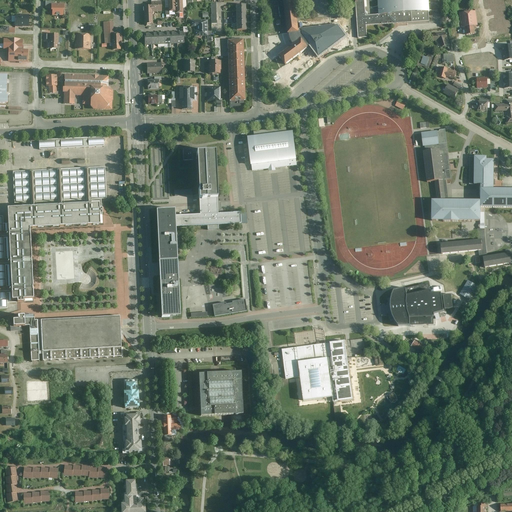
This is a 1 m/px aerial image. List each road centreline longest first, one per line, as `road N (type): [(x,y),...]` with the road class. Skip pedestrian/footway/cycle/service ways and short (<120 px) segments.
road 1 (tertiary): [(146,326),(136,121)]
road 2 (tertiary): [(156,511),(146,326)]
road 3 (residential): [(146,326),(326,308)]
road 4 (residential): [(303,110),(397,85),(461,120)]
road 5 (residential): [(320,258),(336,277),(372,294),(374,309),(375,323),(334,327),(326,308)]
road 6 (residential): [(461,120),(467,94),(457,54),(489,48),(498,56),(500,94)]
road 7 (residential): [(303,110),(320,258)]
road 8 (residential): [(136,121),(258,116)]
